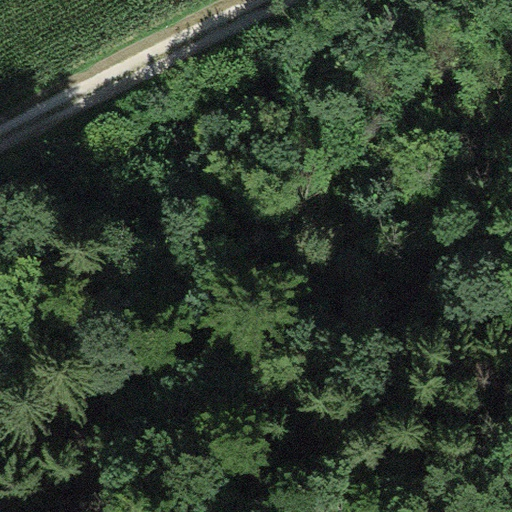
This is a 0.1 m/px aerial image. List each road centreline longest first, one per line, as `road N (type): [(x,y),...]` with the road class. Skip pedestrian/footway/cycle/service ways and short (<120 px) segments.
road 1 (track): [(511,252),(280,344),(0,436)]
road 2 (track): [(278,0),(0,137)]
